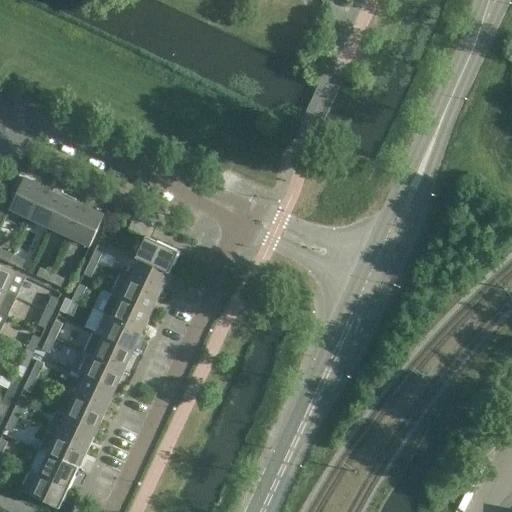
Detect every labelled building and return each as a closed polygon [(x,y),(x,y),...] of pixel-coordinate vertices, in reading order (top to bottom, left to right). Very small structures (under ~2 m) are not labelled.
[(30,219),(45,187),(24,178),(19,189),(17,188),(13,197),(15,198),(10,210),(30,219)] [(50,229),(66,194),(54,189),(53,191),(45,187),(30,219),(50,229)] [(69,238),(84,206),(76,202),(77,199),(66,194),(50,229),(69,238)] [(105,215),(84,206),(69,238),(90,247),(105,215)] [(135,259),(139,260),(139,259),(170,273),(179,252),(151,239),(156,228),(133,218),(128,230),(145,238),(135,259)] [(105,249),(98,246),(97,245),(90,260),(98,263),(105,249)] [(0,258),(10,263),(13,255),(1,250),(0,252),(0,258)] [(25,261),(13,255),(10,263),(22,269),(25,261)] [(160,292),(170,273),(139,259),(139,260),(130,278),(160,292)] [(91,278),(98,263),(90,260),(84,275),(91,278)] [(0,265),(0,290),(17,298),(26,278),(0,265)] [(49,282),(53,273),(41,268),(37,276),(49,282)] [(65,279),(53,273),(49,282),(61,287),(65,279)] [(160,292),(130,278),(120,274),(111,293),(151,312),(160,292)] [(79,284),(72,299),(79,302),(86,288),(79,284)] [(17,298),(0,290),(0,313),(7,317),(17,298)] [(142,332),(151,312),(111,293),(102,313),(104,314),(142,332)] [(52,314),(59,300),(52,296),(45,311),(52,314)] [(73,317),(79,302),(72,299),(67,296),(60,311),(73,317)] [(45,329),(52,314),(45,311),(38,325),(45,329)] [(133,351),(142,332),(104,314),(95,333),(133,351)] [(55,321),(48,336),(56,339),(62,324),(55,321)] [(133,351),(95,333),(93,333),(84,352),(94,357),(124,371),(133,351)] [(33,335),(27,350),(34,353),(40,339),(33,335)] [(49,354),(56,339),(48,336),(41,350),(49,354)] [(27,368),(34,353),(27,350),(20,365),(27,368)] [(115,391),(124,371),(94,357),(85,377),(115,391)] [(37,361),(30,375),(37,379),(44,364),(37,361)] [(15,375),(8,389),(15,393),(22,378),(15,375)] [(30,393),(37,379),(30,375),(23,390),(30,393)] [(105,410),(115,391),(85,377),(75,396),(105,410)] [(9,407),(15,393),(8,389),(1,404),(9,407)] [(96,430),(105,410),(75,396),(66,416),(96,430)] [(26,403),(18,400),(12,414),(19,418),(26,403)] [(12,432),(19,418),(12,414),(5,429),(12,432)] [(87,450),(96,430),(66,416),(57,436),(87,450)] [(78,469),(87,450),(57,436),(48,455),(78,469)] [(69,489),(78,469),(48,455),(39,475),(69,489)] [(59,509),(69,489),(39,475),(30,471),(20,490),(19,489),(18,490),(59,509)]
